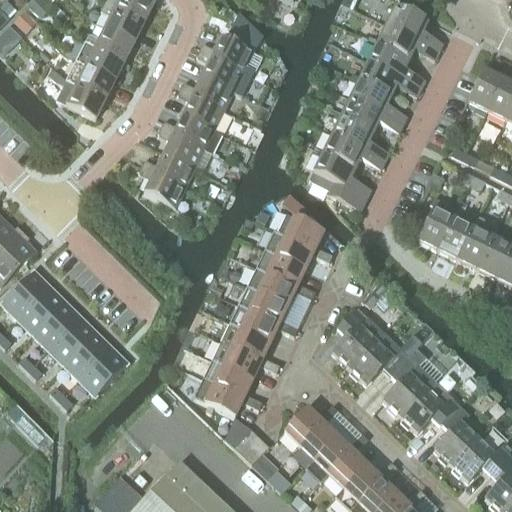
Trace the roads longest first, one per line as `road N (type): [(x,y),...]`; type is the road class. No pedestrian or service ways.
road 1 (residential): [(185,0),(190,29),(140,124),(55,213)]
road 2 (residential): [(475,22),(372,227)]
road 3 (residential): [(453,511),(299,367)]
road 4 (residential): [(511,336),(442,291),(372,227)]
road 5 (residential): [(55,213),(150,306)]
